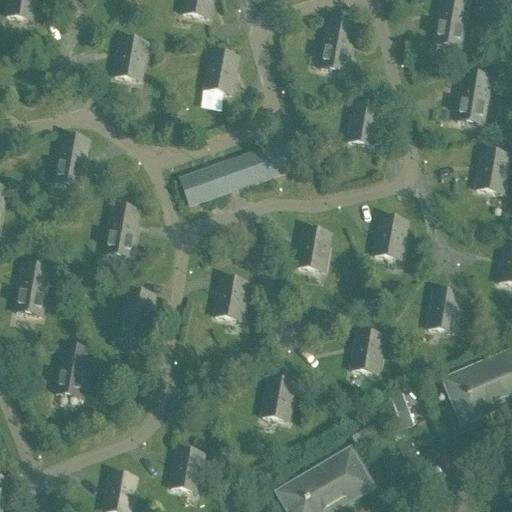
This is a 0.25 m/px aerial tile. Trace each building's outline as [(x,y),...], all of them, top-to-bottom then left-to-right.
[(10,0),(7,20),(33,25),(37,0),(10,0)] [(186,0),(183,18),(209,23),(213,0),(186,0)] [(436,39),(435,47),(461,52),(462,43),(469,5),(443,1),(436,39)] [(348,68),(355,30),(329,26),(322,63),(348,68)] [(141,86),(148,48),(122,43),(115,81),(141,86)] [(231,99),(238,62),(212,57),(205,94),(231,99)] [(458,116),(457,125),(483,129),(484,120),(491,82),(465,78),(458,116)] [(348,146),(374,151),(381,113),(355,108),(348,146)] [(82,183),(89,145),(63,140),(56,178),(82,183)] [(189,211),(239,193),(291,174),(282,147),(179,183),(189,211)] [(483,156),(476,194),(502,198),(509,161),(483,156)] [(133,253),(139,216),(113,211),(107,249),(133,253)] [(401,265),(407,227),(382,222),(375,260),(401,265)] [(304,234),(298,272),(324,276),(330,239),(304,234)] [(511,250),(506,249),(499,287),(511,289),(511,250)] [(43,311),(50,274),(24,269),(17,307),(43,311)] [(248,288),(222,283),(215,321),(241,325),(248,288)] [(128,295),(121,333),(147,338),(154,300),(128,295)] [(454,338),(460,300),(434,295),(428,333),(454,338)] [(377,379),(384,341),(358,337),(351,375),(377,379)] [(83,393),(90,355),(64,350),(57,388),(83,393)] [(511,404),(511,357),(446,385),(463,425),(469,423),(471,425),(484,420),(484,416),(489,414),(488,410),(506,402),(508,406),(511,404)] [(288,426),(295,388),(269,384),(262,421),(288,426)] [(384,403),(392,431),(402,429),(394,400),(384,403)] [(372,428),(350,441),(356,451),(378,438),(372,428)] [(197,497),(204,459),(178,454),(171,492),(197,497)] [(286,511),(338,511),(372,492),(350,455),(278,497),(286,511)] [(131,511),(137,483),(111,478),(104,511),(131,511)]
